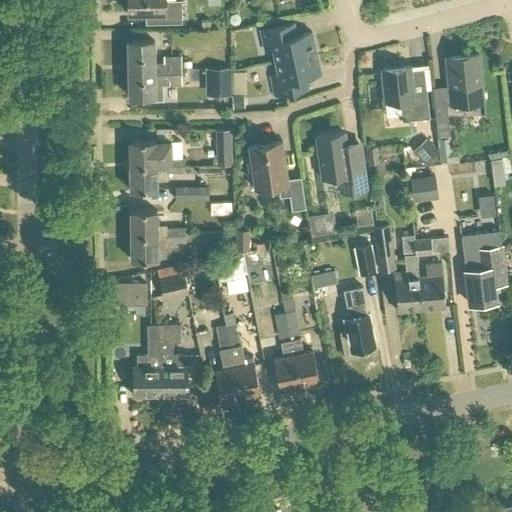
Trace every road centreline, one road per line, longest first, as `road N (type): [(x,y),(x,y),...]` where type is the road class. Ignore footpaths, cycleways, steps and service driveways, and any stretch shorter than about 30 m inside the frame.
road 1 (unclassified): [(27,478),(21,0)]
road 2 (tertiary): [(27,478),(364,421)]
road 3 (residential): [(508,2),(352,40),(342,0)]
road 4 (tertiary): [(364,421),(511,392)]
